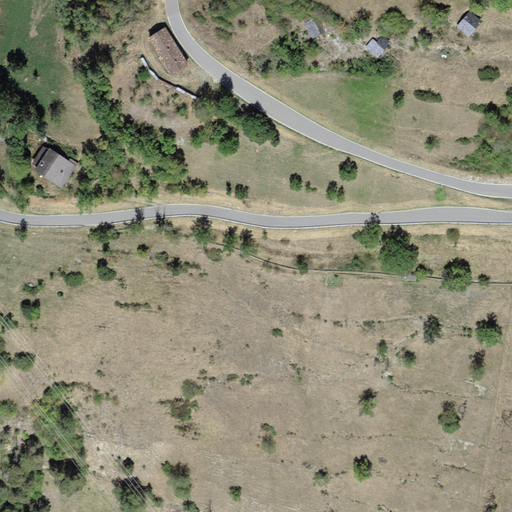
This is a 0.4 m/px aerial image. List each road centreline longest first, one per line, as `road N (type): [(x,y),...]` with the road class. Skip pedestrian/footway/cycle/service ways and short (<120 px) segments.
road 1 (tertiary): [(0,212),(63,219),(194,207),(281,220),(511,213)]
road 2 (tertiary): [(511,188),(426,172),(303,124),(210,64),(180,30),(169,0)]
